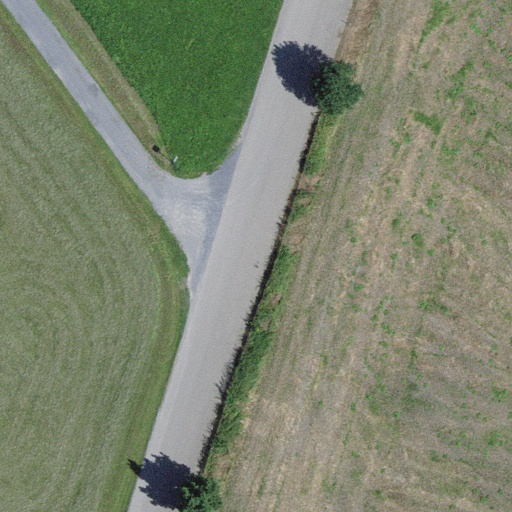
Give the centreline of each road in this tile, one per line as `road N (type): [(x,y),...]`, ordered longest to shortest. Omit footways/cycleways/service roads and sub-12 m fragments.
road 1 (residential): [(160,511),(323,0)]
road 2 (track): [(246,242),(195,212),(32,0)]
